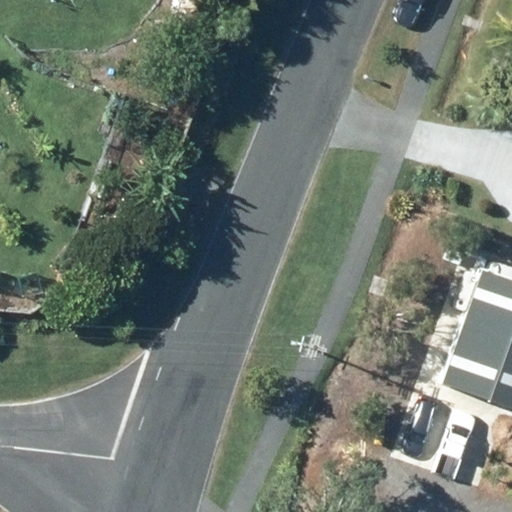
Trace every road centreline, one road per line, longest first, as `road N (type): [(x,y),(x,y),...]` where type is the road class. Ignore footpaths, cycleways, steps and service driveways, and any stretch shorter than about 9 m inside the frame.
road 1 (tertiary): [(346,0),(163,475)]
road 2 (residential): [(163,475),(0,442)]
